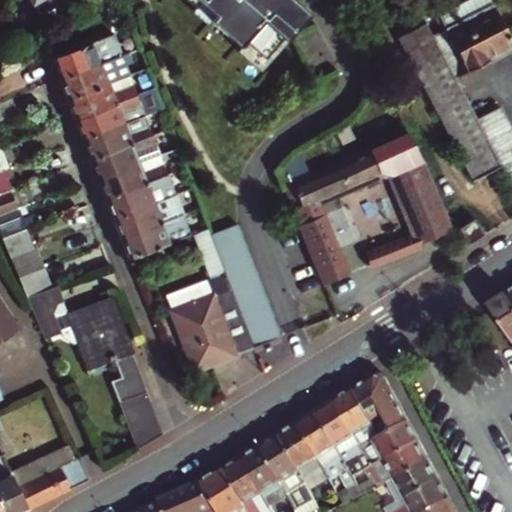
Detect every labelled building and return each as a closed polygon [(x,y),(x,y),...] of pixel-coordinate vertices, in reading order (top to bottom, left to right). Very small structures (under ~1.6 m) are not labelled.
[(27,0),(37,16),(64,2),(62,0),(27,0)] [(181,0),(195,12),(201,5),(217,19),(211,26),(240,53),(247,46),(265,62),(282,43),(286,46),(308,22),(283,0),(181,0)] [(453,79),(511,49),(511,43),(488,0),(467,0),(437,15),(443,29),(430,35),(453,79)] [(475,119),(453,79),(430,35),(426,27),(397,41),(472,182),(500,167),(475,119)] [(59,78),(121,55),(113,35),(51,57),(59,78)] [(67,98),(128,75),(121,55),(59,78),(67,98)] [(67,98),(75,120),(137,97),(128,75),(67,98)] [(75,120),(83,140),(144,116),(137,97),(75,120)] [(511,191),(511,127),(501,106),(475,119),(500,167),(511,191)] [(83,140),(90,159),(152,135),(144,116),(83,140)] [(419,242),(450,229),(404,131),(286,187),(326,282),(349,273),(319,200),(379,170),(387,174),(412,231),(363,251),(370,266),(421,245),(419,242)] [(90,159),(98,179),(160,156),(152,135),(90,159)] [(98,179),(106,200),(168,177),(160,156),(98,179)] [(0,192),(14,187),(7,168),(3,170),(0,170),(0,192)] [(106,200),(113,219),(175,196),(168,177),(106,200)] [(0,216),(16,210),(10,193),(0,196),(0,216)] [(113,219),(121,239),(182,215),(175,196),(113,219)] [(0,239),(0,240),(26,230),(19,209),(16,210),(0,216),(0,239)] [(121,239),(129,258),(190,235),(182,215),(121,239)] [(468,244),(485,234),(475,218),(459,228),(468,244)] [(279,336),(236,224),(210,234),(231,290),(253,347),(279,336)] [(9,259),(33,250),(26,230),(0,240),(9,259)] [(18,279),(45,268),(37,248),(33,250),(9,259),(18,279)] [(26,298),(53,287),(45,268),(18,279),(26,298)] [(195,370),(253,347),(231,290),(213,297),(206,279),(164,294),(195,370)] [(511,299),(507,292),(488,304),(511,341),(511,299)] [(115,359),(129,353),(107,300),(64,318),(54,294),(31,303),(49,346),(64,340),(75,344),(78,343),(89,370),(115,359)] [(0,340),(17,329),(0,303),(0,340)] [(160,435),(129,353),(115,359),(122,378),(110,383),(135,451),(160,435)] [(377,435),(407,418),(384,376),(376,373),(351,388),(362,407),(368,419),(377,435)] [(377,435),(368,419),(362,407),(351,388),(333,400),(358,445),(377,435)] [(363,454),(358,445),(333,400),(314,412),(343,465),(363,454)] [(348,474),(343,465),(314,412),(298,422),(326,476),(330,482),(339,477),(347,490),(337,496),(341,504),(358,494),(348,474)] [(368,463),(417,437),(407,418),(377,435),(358,445),(363,454),(368,463)] [(0,445),(9,440),(0,420),(0,445)] [(321,479),(326,476),(298,422),(279,433),(305,482),(319,475),(321,479)] [(321,511),(305,482),(279,433),(259,445),(296,510),(304,506),(307,511),(321,511)] [(375,485),(390,477),(427,457),(417,437),(368,463),(348,474),(358,494),(368,489),(360,474),(367,471),(375,485)] [(296,511),(296,510),(259,445),(242,456),(270,508),(280,503),(284,511),(296,511)] [(60,491),(88,477),(78,456),(72,459),(67,446),(44,457),(60,491)] [(263,511),(270,508),(242,456),(225,466),(250,511),(263,511)] [(29,506),(60,491),(44,457),(13,472),(29,506)] [(402,497),(438,478),(427,457),(390,477),(402,497)] [(250,511),(225,466),(201,481),(218,511),(250,511)] [(0,501),(5,511),(17,511),(29,506),(13,472),(12,470),(0,476),(0,501)] [(402,497),(410,511),(420,511),(449,497),(438,478),(402,497)] [(218,511),(201,481),(157,501),(162,511),(218,511)] [(456,511),(449,497),(420,511),(456,511)] [(162,511),(157,501),(133,511),(162,511)]
